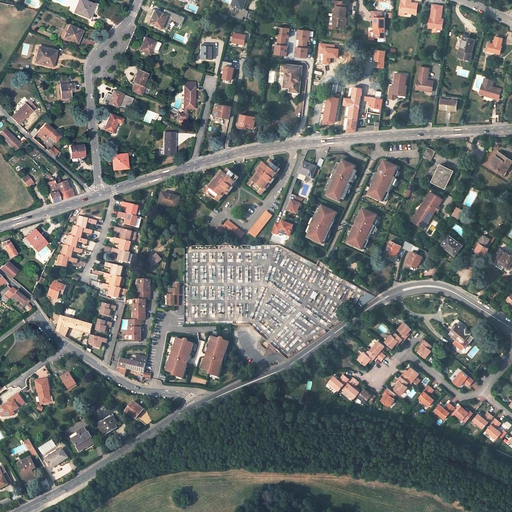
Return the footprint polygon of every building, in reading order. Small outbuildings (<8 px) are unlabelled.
[(97,9),(98,6),(82,0),(79,0),(74,12),(88,18),(91,12),(93,13),(95,8),(97,9)] [(247,17),(249,11),(246,10),(249,3),(246,2),(246,0),(234,0),(232,5),(235,6),(231,16),(235,17),(237,14),(247,18),(247,17)] [(333,0),(333,6),(336,6),(335,16),(334,16),(333,22),(335,22),(334,26),(344,27),(345,18),(347,7),(346,7),(347,2),(333,0)] [(406,12),(416,13),(418,4),(411,3),(410,3),(410,1),(411,1),(411,0),(402,0),(402,1),(401,0),(400,11),(406,12)] [(429,27),(442,29),(443,20),(441,19),(439,19),(439,17),(440,17),(441,13),(442,13),(443,6),(433,4),(431,17),(430,17),(429,27)] [(174,21),(175,18),(165,14),(155,9),(151,17),(153,18),(151,23),(167,30),(172,20),(174,21)] [(175,18),(174,21),(182,24),(185,18),(167,10),(165,14),(175,18)] [(257,13),(249,11),(247,17),(255,19),(257,13)] [(374,28),(374,38),(384,38),(385,17),(382,18),(382,12),(372,11),(372,17),(374,17),(374,28)] [(80,36),(82,31),(69,25),(64,37),(76,43),(80,36)] [(278,43),(287,44),(287,39),(291,39),(291,28),(278,28),(278,43)] [(235,33),(233,43),(246,45),(248,35),(235,33)] [(472,53),(471,53),(475,39),(463,36),(459,50),(461,50),(459,57),(470,60),(472,53)] [(496,36),(494,44),(489,43),(487,50),(500,54),(502,46),(501,46),(503,38),(496,36)] [(139,50),(150,55),(152,50),(158,52),(161,43),(152,39),(151,40),(146,38),(144,42),(143,42),(139,50)] [(213,44),(202,44),(202,59),(213,60),(213,44)] [(275,55),(288,56),(289,46),(276,45),(275,55)] [(54,60),(56,51),(39,47),(35,63),(51,66),(53,59),(54,60)] [(232,63),(226,62),(223,78),(233,80),(236,66),(232,65),(232,63)] [(293,92),(299,93),(303,66),(283,64),(282,71),(285,71),(283,87),(290,88),(293,88),(293,92)] [(428,80),(429,68),(420,67),(418,79),(416,89),(432,92),(434,81),(428,80)] [(147,75),(148,74),(144,73),(141,71),(138,71),(137,75),(136,75),(133,82),(135,83),(132,92),(141,95),(145,87),(143,86),(146,78),(147,75)] [(396,73),(394,86),(391,86),(389,98),(392,99),(393,93),(397,94),(404,95),(405,89),(404,89),(404,86),(405,86),(407,75),(396,73)] [(482,84),(479,94),(499,99),(501,90),(492,87),(494,81),(485,78),(483,84),(482,84)] [(60,85),(61,98),(71,97),(70,92),(74,91),(73,84),(69,84),(60,85)] [(187,109),(195,109),(195,86),(184,86),(184,112),(182,112),(178,112),(178,120),(187,120),(187,109)] [(356,128),(362,88),(354,87),(352,99),(347,98),(346,105),(351,106),(347,132),(352,132),(355,131),(356,128)] [(123,94),(114,91),(112,95),(110,100),(109,103),(117,107),(118,105),(123,107),(125,104),(130,106),(133,99),(125,95),(124,97),(122,96),(123,94)] [(440,108),(456,110),(458,98),(441,95),(440,108)] [(236,108),(238,97),(227,96),(226,105),(217,104),(217,109),(215,108),(214,115),(230,118),(232,107),(236,108)] [(383,99),(366,96),(365,100),(370,101),(369,106),(381,108),(383,99)] [(31,111),(24,104),(11,117),(15,121),(18,124),(31,111)] [(110,114),(103,130),(112,133),(116,125),(118,121),(121,123),(123,119),(110,114)] [(254,127),(256,117),(241,114),(239,126),(247,128),(247,126),(254,127)] [(375,126),(367,125),(367,128),(367,131),(379,130),(380,123),(375,122),(375,126)] [(55,142),(60,136),(45,123),(37,132),(43,138),(42,139),(44,140),(48,136),(55,142)] [(0,135),(5,141),(12,147),(15,151),(21,145),(8,131),(6,134),(4,134),(2,131),(0,132),(0,135)] [(176,132),(164,132),(164,155),(175,155),(176,132)] [(77,157),(84,157),(83,145),(70,146),(71,157),(77,156),(77,157)] [(59,152),(52,146),(50,149),(48,151),(54,157),(59,152)] [(431,160),(435,151),(427,148),(423,156),(431,160)] [(485,153),(478,149),(474,158),(480,161),(485,153)] [(505,158),(498,153),(490,164),(504,173),(506,171),(507,172),(511,164),(511,163),(511,161),(511,159),(506,156),(505,158)] [(122,169),(127,168),(126,154),(112,155),(112,161),(113,161),(114,168),(122,167),(122,169)] [(249,185),(262,195),(265,191),(266,192),(277,177),(276,176),(277,174),(281,169),(278,167),(280,164),(276,160),(273,164),(270,161),(266,165),(265,164),(262,169),(259,173),(257,171),(251,179),(252,181),(249,185)] [(111,161),(112,170),(122,169),(122,167),(114,168),(113,161),(112,161),(111,161)] [(317,167),(304,161),(299,173),(312,178),(317,167)] [(356,167),(343,161),(340,167),(339,166),(337,171),(336,170),(333,175),(335,175),(332,181),(331,180),(329,184),(331,185),(329,190),(330,190),(327,196),(339,202),(341,198),(344,200),(349,189),(347,188),(350,183),(351,184),(352,182),(357,172),(354,170),(356,167)] [(398,168),(384,161),(381,168),(382,169),(381,172),(379,171),(378,172),(377,174),(379,175),(377,178),(375,178),(371,188),(371,189),(368,196),(382,202),(387,192),(389,193),(396,178),(394,177),(398,168)] [(454,171),(440,164),(432,181),(445,188),(454,171)] [(235,182),(239,177),(229,169),(225,174),(224,173),(221,176),(218,181),(216,179),(209,188),(210,189),(207,193),(218,202),(221,198),(222,198),(225,194),(227,195),(235,185),(233,184),(235,182)] [(22,179),(28,186),(33,182),(27,175),(22,179)] [(55,180),(45,183),(52,203),(60,200),(54,184),(56,184),(55,180)] [(72,197),(66,180),(61,182),(56,184),(54,184),(60,200),(72,197)] [(430,192),(412,221),(424,229),(436,210),(438,207),(443,200),(430,192)] [(178,209),(181,197),(162,193),(159,204),(166,206),(178,209)] [(297,214),(303,198),(296,196),(294,201),(292,200),(288,210),(297,214)] [(123,202),(121,206),(128,208),(130,208),(129,210),(127,210),(126,214),(136,216),(139,206),(123,202)] [(333,222),(337,213),(322,206),(318,216),(316,215),(311,227),(312,227),(310,231),(311,232),(308,238),(322,245),(324,241),(325,241),(331,229),(329,228),(332,223),(333,222)] [(373,226),(378,216),(363,209),(358,219),(356,223),(355,224),(357,225),(354,230),(354,229),(347,243),(362,250),(367,240),(368,241),(375,227),(373,226)] [(255,237),(272,216),(266,211),(249,233),(255,237)] [(459,214),(456,212),(454,211),(451,216),(456,220),(459,214)] [(126,224),(135,227),(138,217),(136,216),(126,214),(121,212),(120,217),(127,219),(129,219),(128,221),(126,221),(126,224)] [(89,223),(96,225),(96,224),(97,221),(79,216),(78,222),(79,222),(78,227),(87,229),(88,225),(87,225),(87,223),(89,223)] [(240,239),(244,233),(228,220),(224,226),(221,224),(217,229),(223,234),(227,229),(240,239)] [(275,223),(272,232),(277,234),(278,232),(290,236),(294,225),(282,221),(280,225),(275,223)] [(84,233),(91,235),(92,234),(92,231),(87,229),(78,227),(76,226),(74,226),(73,231),(74,232),(73,237),(82,239),(83,235),(82,235),(83,232),(84,233)] [(116,227),(115,231),(121,233),(123,234),(123,236),(121,235),(119,239),(131,242),(133,243),(134,244),(137,233),(132,232),(123,229),(116,227)] [(37,251),(46,243),(34,230),(25,238),(37,251)] [(457,251),(462,245),(449,235),(442,245),(444,247),(443,248),(455,258),(459,252),(457,251)] [(490,239),(484,235),(475,251),(484,256),(489,248),(488,248),(486,246),(488,242),(490,239)] [(69,236),(68,241),(70,242),(68,246),(78,248),(79,244),(77,244),(78,242),(79,242),(86,244),(87,243),(87,240),(82,239),(73,237),(72,236),(69,236)] [(114,238),(113,242),(120,244),(122,244),(122,246),(120,246),(119,250),(128,253),(131,242),(119,239),(114,238)] [(10,257),(16,253),(8,240),(1,242),(3,246),(10,257)] [(390,254),(396,257),(401,246),(390,240),(386,249),(392,252),(390,254)] [(423,256),(417,253),(419,248),(409,243),(406,249),(412,252),(408,260),(413,262),(412,264),(417,267),(423,256)] [(74,252),(82,254),(83,250),(78,248),(68,246),(67,246),(64,245),(63,251),(65,251),(64,256),(73,258),(74,254),(73,253),(73,252),(74,252)] [(113,248),(112,253),(119,255),(121,255),(120,257),(119,256),(117,261),(127,263),(130,253),(128,253),(119,250),(113,248)] [(511,256),(500,249),(493,262),(497,264),(496,266),(503,270),(511,256)] [(155,256),(154,253),(145,260),(147,263),(155,256)] [(150,265),(152,268),(157,263),(162,260),(157,254),(155,256),(147,263),(145,260),(142,263),(146,268),(150,265)] [(70,261),(77,264),(78,260),(73,258),(64,256),(61,255),(60,255),(58,261),(60,261),(59,265),(68,268),(69,263),(68,263),(68,261),(70,261)] [(511,255),(511,256),(503,270),(509,274),(510,273),(511,273),(511,255)] [(0,268),(11,277),(17,270),(7,262),(0,268)] [(106,262),(105,267),(112,269),(114,269),(113,271),(111,271),(110,274),(120,277),(123,267),(106,262)] [(105,273),(104,278),(111,279),(113,280),(112,282),(110,282),(109,285),(119,288),(122,278),(120,277),(110,274),(105,273)] [(151,280),(140,280),(140,285),(139,285),(138,297),(150,297),(151,289),(150,289),(150,285),(151,285),(151,280)] [(57,284),(54,283),(49,295),(57,299),(61,291),(64,292),(66,286),(58,282),(57,284)] [(109,285),(104,284),(103,288),(110,290),(112,291),(111,293),(109,292),(108,296),(118,299),(120,294),(121,294),(124,295),(128,290),(121,288),(119,288),(109,285)] [(168,295),(168,305),(175,305),(179,305),(179,295),(184,295),(184,286),(180,286),(180,284),(176,284),(176,289),(171,289),(171,294),(168,295)] [(476,288),(470,285),(467,290),(473,293),(476,288)] [(11,288),(4,296),(8,299),(12,295),(16,291),(13,288),(11,289),(11,288)] [(17,299),(22,303),(24,301),(26,302),(28,300),(23,296),(16,290),(16,291),(12,295),(14,297),(17,299)] [(376,296),(367,292),(364,297),(363,296),(359,303),(362,307),(376,296)] [(138,300),(135,300),(135,305),(134,305),(133,317),(145,317),(146,309),(145,309),(145,305),(146,305),(146,300),(138,300)] [(104,303),(101,314),(111,317),(112,313),(110,312),(111,311),(112,311),(115,312),(116,306),(104,303)] [(85,331),(87,324),(61,317),(57,332),(65,337),(68,332),(64,330),(65,326),(70,327),(85,331)] [(99,319),(97,331),(102,332),(106,333),(107,328),(104,328),(105,326),(107,326),(111,327),(112,323),(99,319)] [(412,329),(404,322),(398,330),(401,332),(398,335),(403,339),(405,340),(407,338),(406,336),(409,333),(412,329)] [(142,323),(130,323),(129,335),(130,335),(130,340),(141,341),(141,336),(140,335),(141,331),(141,332),(142,323)] [(465,331),(457,323),(453,328),(454,329),(451,334),(454,337),(454,338),(457,340),(454,343),(462,349),(469,341),(470,342),(473,338),(470,334),(471,333),(466,329),(465,331)] [(93,325),(87,324),(85,331),(91,333),(93,325)] [(391,334),(385,342),(392,348),(395,345),(399,341),(400,342),(403,339),(398,335),(396,333),(393,336),(391,334)] [(100,343),(100,342),(102,342),(106,343),(107,339),(101,337),(96,336),(92,335),(90,343),(94,344),(93,347),(101,349),(102,344),(100,343)] [(206,364),(204,369),(210,371),(210,374),(211,374),(213,373),(219,375),(223,363),(224,358),(221,357),(222,354),(225,356),(230,342),(223,340),(224,338),(222,338),(219,339),(214,337),(211,349),(209,349),(205,363),(206,364)] [(171,366),(170,371),(176,373),(175,375),(177,376),(178,375),(185,377),(188,364),(189,359),(186,358),(187,356),(191,357),(195,343),(188,341),(189,339),(187,339),(184,340),(179,339),(176,350),(174,351),(170,364),(171,366)] [(430,349),(432,346),(425,340),(422,343),(424,345),(421,348),(418,352),(425,358),(432,350),(430,349)] [(385,346),(378,341),(370,351),(376,357),(381,361),(383,359),(386,356),(381,351),(385,346)] [(269,353),(271,354),(275,352),(278,350),(270,344),(265,349),(269,353)] [(489,352),(484,349),(477,359),(482,362),(489,352)] [(364,352),(358,359),(365,366),(369,362),(372,358),(373,360),(376,357),(370,351),(369,350),(366,353),(364,352)] [(136,362),(122,359),(120,362),(119,366),(127,368),(143,372),(145,372),(148,357),(138,355),(136,362)] [(125,376),(127,368),(119,366),(118,371),(125,376)] [(408,371),(405,375),(404,373),(401,377),(407,382),(410,379),(413,381),(419,374),(411,367),(408,371)] [(474,381),(462,371),(453,381),(460,387),(464,382),(470,386),(474,381)] [(69,373),(61,378),(68,389),(76,384),(69,373)] [(339,380),(334,376),(328,382),(338,391),(349,379),(344,375),(339,380)] [(400,381),(397,385),(394,388),(402,395),(408,387),(406,385),(408,383),(407,382),(401,377),(398,380),(400,381)] [(354,378),(344,390),(354,399),(360,392),(355,388),(359,382),(354,378)] [(42,382),(31,386),(35,397),(36,396),(37,399),(36,399),(39,408),(47,405),(45,400),(48,399),(45,393),(46,393),(42,382)] [(429,396),(434,390),(429,385),(418,397),(429,406),(435,400),(429,396)] [(371,402),(376,396),(373,394),(372,395),(364,389),(358,397),(365,403),(368,400),(371,402)] [(385,396),(381,400),(389,406),(395,399),(393,397),(395,395),(388,389),(385,392),(387,393),(385,396)] [(18,395),(8,402),(9,404),(7,406),(7,407),(5,408),(4,407),(0,408),(0,414),(0,417),(2,418),(8,418),(10,416),(13,413),(19,409),(25,405),(18,395)] [(134,402),(126,411),(136,419),(144,410),(139,406),(137,404),(134,402)] [(455,407),(450,403),(445,409),(440,404),(434,411),(445,419),(455,407)] [(465,409),(462,406),(455,414),(463,420),(464,418),(467,421),(473,413),(470,411),(469,413),(465,409)] [(483,417),(479,413),(473,420),(484,429),(494,417),(488,412),(483,417)] [(103,420),(98,423),(105,435),(117,428),(116,425),(118,424),(113,416),(103,422),(103,420)] [(501,423),(496,418),(486,431),(496,439),(499,436),(502,433),(497,428),(501,423)] [(74,440),(80,451),(94,443),(84,427),(77,431),(80,436),(74,440)] [(77,431),(69,436),(72,441),(74,440),(80,436),(77,431)] [(57,451),(46,458),(52,468),(68,457),(62,448),(58,452),(57,451)] [(31,457),(18,464),(27,481),(36,477),(32,470),(37,468),(31,457)] [(0,489),(5,486),(8,483),(4,475),(7,473),(4,466),(0,468),(0,489)] [(9,484),(12,483),(7,473),(4,475),(9,484)] [(0,502),(2,506),(12,501),(10,498),(0,502)]
